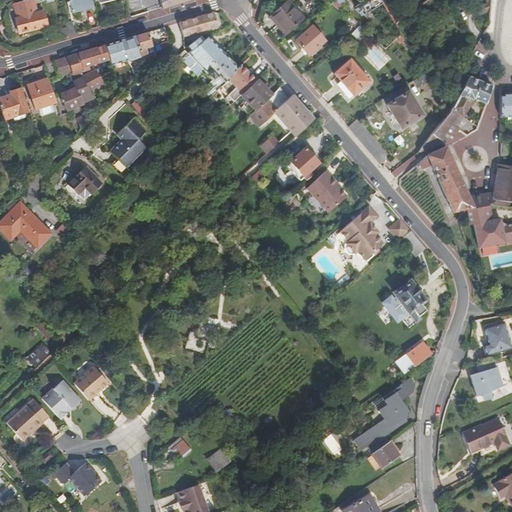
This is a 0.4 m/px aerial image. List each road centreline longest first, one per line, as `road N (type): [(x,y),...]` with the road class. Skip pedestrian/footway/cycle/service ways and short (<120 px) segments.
road 1 (residential): [(432,511),(428,410),(463,289),(430,236),(231,1)]
road 2 (residential): [(0,62),(231,1)]
road 3 (residential): [(146,511),(130,437),(67,443)]
